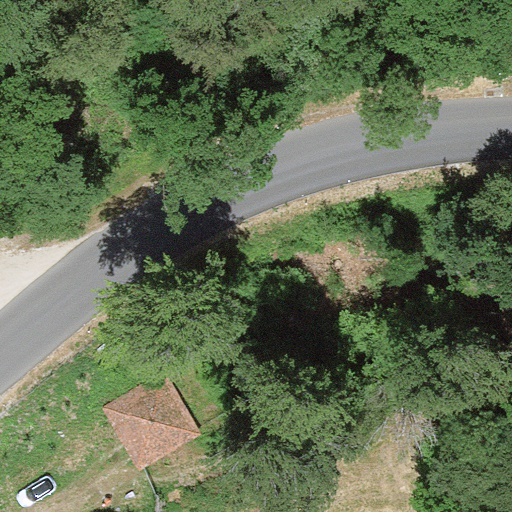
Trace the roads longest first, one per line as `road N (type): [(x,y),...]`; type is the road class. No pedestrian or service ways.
road 1 (tertiary): [(511,131),(378,144),(293,169),(110,273),(0,361)]
road 2 (track): [(511,397),(416,400),(254,440),(150,487),(52,511)]
